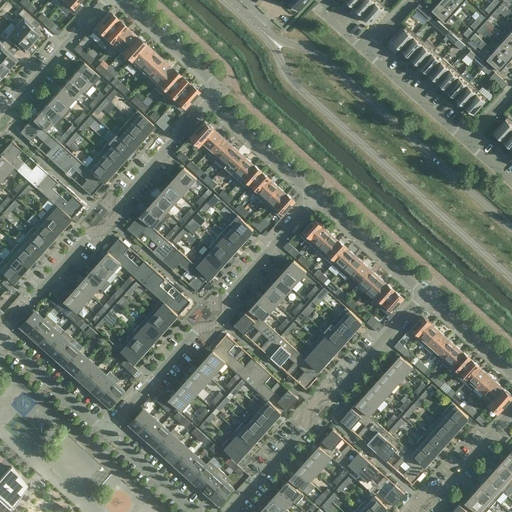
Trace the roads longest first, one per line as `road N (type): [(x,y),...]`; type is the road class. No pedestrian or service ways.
road 1 (tertiary): [(270,38),(295,84),(511,278)]
road 2 (residential): [(104,431),(193,333),(220,320),(225,297),(314,197)]
road 3 (residential): [(0,333),(90,233),(112,222),(120,198),(209,101)]
road 4 (tertiary): [(511,228),(313,50),(270,38)]
road 5 (residential): [(228,511),(303,428),(313,403),(338,389),(422,295)]
road 6 (residential): [(0,104),(14,100),(106,0)]
road 7 (residential): [(120,0),(219,88),(209,101)]
road 8 (residential): [(314,197),(422,295)]
road 9 (residential): [(209,101),(314,197)]
road 10 (residential): [(413,511),(511,413)]
road 11 (residential): [(104,431),(0,341)]
road 12 (residential): [(365,51),(466,141)]
road 13 (residential): [(193,511),(104,431)]
